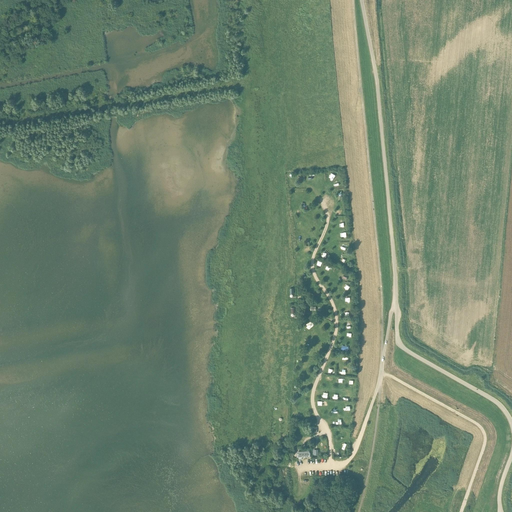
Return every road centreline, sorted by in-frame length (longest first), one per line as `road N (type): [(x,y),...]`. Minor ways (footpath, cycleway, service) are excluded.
road 1 (unclassified): [(502,511),(511,428),(504,408),(419,360),(396,336),(395,264),(362,0)]
road 2 (track): [(328,198),(329,223),(311,264),(335,308),(337,330),(313,386),(331,466)]
road 3 (track): [(381,372),(484,432),(461,511)]
